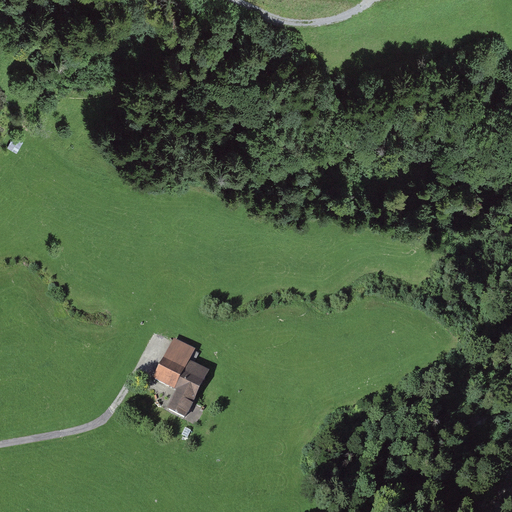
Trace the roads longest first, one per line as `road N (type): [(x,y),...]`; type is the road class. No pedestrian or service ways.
road 1 (track): [(0,446),(107,418),(159,339)]
road 2 (track): [(368,0),(307,24),(231,0)]
